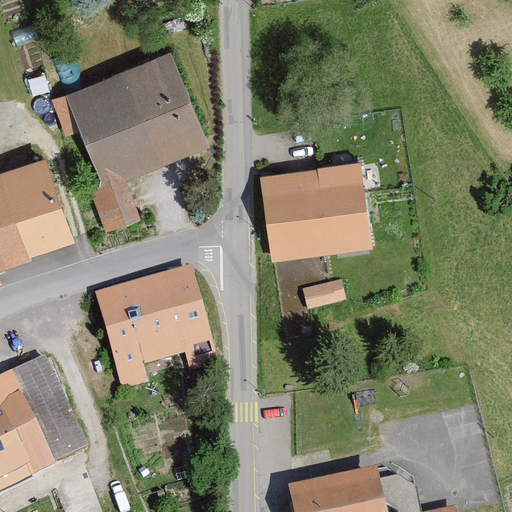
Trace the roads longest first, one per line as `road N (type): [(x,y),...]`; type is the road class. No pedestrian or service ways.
road 1 (residential): [(235,245),(244,511)]
road 2 (residential): [(233,0),(235,245)]
road 3 (residential): [(235,245),(159,252),(0,303)]
